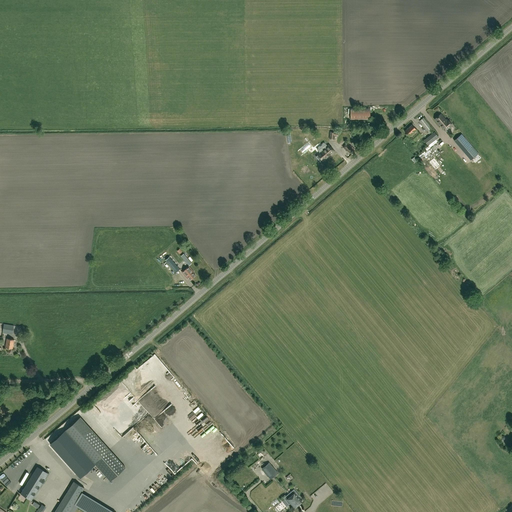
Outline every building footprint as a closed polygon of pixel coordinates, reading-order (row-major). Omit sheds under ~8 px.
[(351,120),(370,119),(370,108),(350,108),(351,120)] [(447,120),(445,121),(440,114),(434,119),(444,131),(452,125),(447,120)] [(423,118),(419,121),(429,133),(433,130),(423,118)] [(422,136),(416,129),(412,125),(405,131),(409,136),(411,137),(410,137),(415,142),(422,136)] [(428,145),(439,137),(435,133),(425,141),(428,145)] [(478,154),(461,134),(454,140),(471,160),(478,154)] [(355,151),(346,143),(342,147),(352,155),(355,151)] [(317,154),(318,155),(316,157),(320,162),(322,160),(323,161),(326,159),(325,158),(330,154),(331,155),(334,152),(328,145),(322,150),(323,151),(320,153),(320,152),(317,154)] [(425,160),(431,154),(428,151),(422,157),(425,160)] [(442,167),(436,160),(432,163),(438,171),(442,167)] [(475,196),(486,191),(474,166),(468,168),(467,165),(458,170),(463,180),(467,179),(475,196)] [(191,263),(183,254),(181,256),(189,265),(191,263)] [(179,269),(169,257),(165,260),(176,272),(179,269)] [(188,277),(190,280),(195,275),(193,272),(194,272),(189,266),(182,272),(187,278),(188,277)] [(3,332),(12,334),(14,326),(4,324),(3,332)] [(5,347),(13,348),(14,340),(7,338),(5,347)] [(123,418),(117,421),(115,418),(113,420),(114,422),(111,425),(123,438),(124,437),(129,432),(131,434),(129,429),(139,420),(141,418),(131,407),(124,411),(122,413),(123,414),(120,416),(121,418),(123,418)] [(80,417),(65,431),(94,463),(95,464),(110,481),(125,467),(80,417)] [(65,431),(50,444),(80,478),(95,464),(94,463),(65,431)] [(140,444),(133,449),(139,457),(151,447),(145,439),(140,444)] [(175,441),(170,447),(178,453),(183,448),(175,441)] [(269,463),(262,469),(270,479),(277,473),(269,463)] [(48,473),(38,467),(21,493),(31,500),(48,473)] [(74,511),(78,507),(74,505),(84,488),(74,481),(54,511),(74,511)] [(294,489),(288,493),(298,505),(301,502),(298,497),(299,496),(294,489)] [(298,505),(288,493),(283,498),(289,504),(290,503),(294,508),(298,505)] [(80,505),(88,511),(93,505),(85,499),(80,505)]
